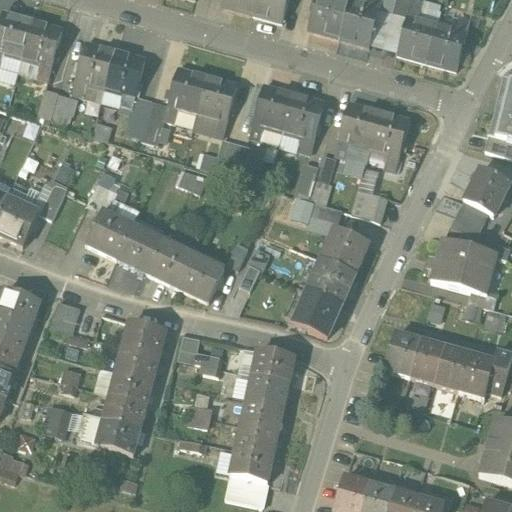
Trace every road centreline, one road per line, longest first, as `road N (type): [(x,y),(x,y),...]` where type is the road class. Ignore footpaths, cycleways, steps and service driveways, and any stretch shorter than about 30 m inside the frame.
road 1 (residential): [(85,0),(409,86),(464,111)]
road 2 (residential): [(0,262),(107,301),(345,362)]
road 3 (residential): [(464,111),(345,362)]
road 4 (residential): [(345,362),(302,511)]
